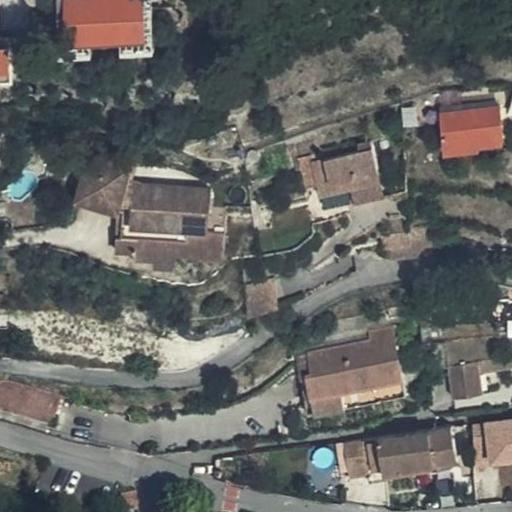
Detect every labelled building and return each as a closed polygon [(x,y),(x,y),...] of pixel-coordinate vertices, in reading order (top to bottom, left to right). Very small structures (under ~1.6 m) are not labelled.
[(151,0),(57,0),(59,47),(95,44),(94,37),(123,35),(123,44),(157,42),(151,0)] [(441,110),(501,103),(500,95),(480,97),(479,87),(450,90),(450,101),(440,102),(441,110)] [(504,133),(501,103),(441,110),(444,139),(504,133)] [(373,145),(312,162),(317,184),(319,194),(351,186),(381,178),(373,145)] [(135,249),(179,251),(226,255),(228,190),(219,189),(174,186),(140,184),(127,179),(129,167),(54,148),(51,164),(81,171),(77,192),(124,204),(122,235),(117,235),(116,247),(135,249)] [(317,184),(312,162),(310,156),(298,158),(305,186),(317,184)] [(386,194),(381,178),(351,186),(355,203),(386,194)] [(435,240),(436,254),(463,251),(461,235),(435,240)] [(435,240),(411,244),(413,256),(436,254),(435,240)] [(413,256),(411,244),(383,250),(385,260),(413,256)] [(178,265),(179,251),(135,249),(134,256),(155,258),(155,264),(178,265)] [(422,296),(428,296),(441,294),(440,277),(420,280),(422,296)] [(441,294),(428,296),(428,303),(443,302),(441,294)] [(406,392),(393,327),(369,333),(370,340),(296,357),(308,414),(406,392)] [(441,327),(423,328),(423,338),(441,336),(441,327)] [(511,356),(449,368),(454,398),(481,393),(479,375),(511,369),(511,356)] [(0,407),(53,424),(62,396),(11,379),(0,379),(0,407)] [(458,467),(451,427),(380,438),(351,442),(343,443),(349,477),(368,474),(432,463),(433,472),(458,467)] [(189,475),(216,480),(218,460),(191,464),(189,475)] [(370,481),(433,472),(432,463),(368,474),(370,481)]
